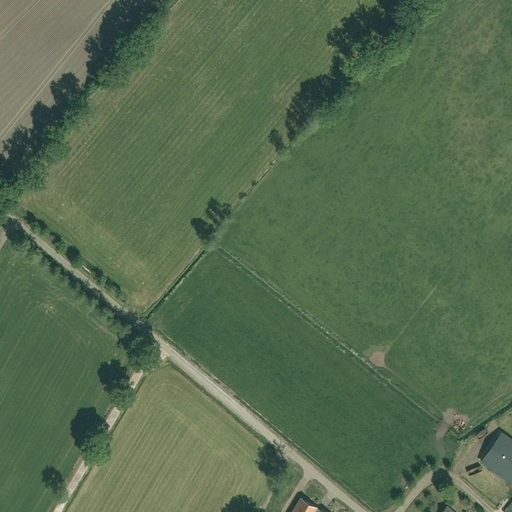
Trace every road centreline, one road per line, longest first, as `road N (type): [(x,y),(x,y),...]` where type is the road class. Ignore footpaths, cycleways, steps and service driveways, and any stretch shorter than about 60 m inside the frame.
road 1 (unclassified): [(359,511),(158,341)]
road 2 (unclassified): [(158,341),(0,208)]
road 3 (unclassified): [(57,511),(158,341)]
